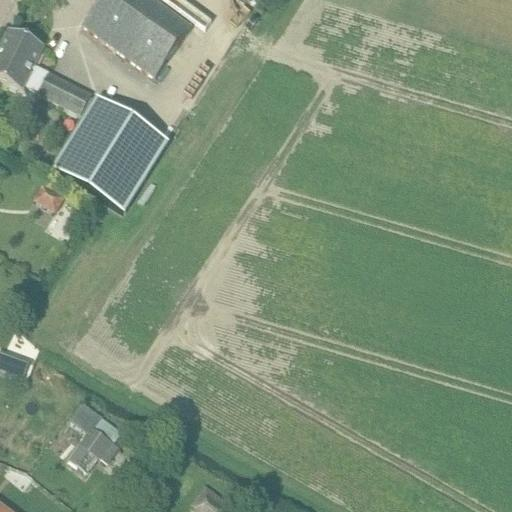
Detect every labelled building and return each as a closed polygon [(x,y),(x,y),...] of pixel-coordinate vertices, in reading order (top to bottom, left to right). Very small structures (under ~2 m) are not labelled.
[(101,0),(81,29),(97,40),(156,83),(193,31),(149,0),(101,0)] [(8,34),(0,50),(0,84),(4,86),(24,97),(27,92),(30,93),(74,117),(77,119),(88,97),(36,70),(38,66),(45,52),(26,43),(11,35),(8,34)] [(124,216),(168,146),(94,102),(52,173),(124,216)] [(43,186),(32,203),(54,217),(65,201),(43,186)] [(86,437),(67,464),(86,477),(99,459),(109,467),(121,450),(114,445),(121,435),(84,409),(71,426),(86,437)] [(132,450),(141,456),(150,441),(140,436),(132,450)] [(153,445),(149,452),(166,462),(170,455),(153,445)] [(203,488),(189,507),(195,511),(229,511),(232,510),(203,488)]
